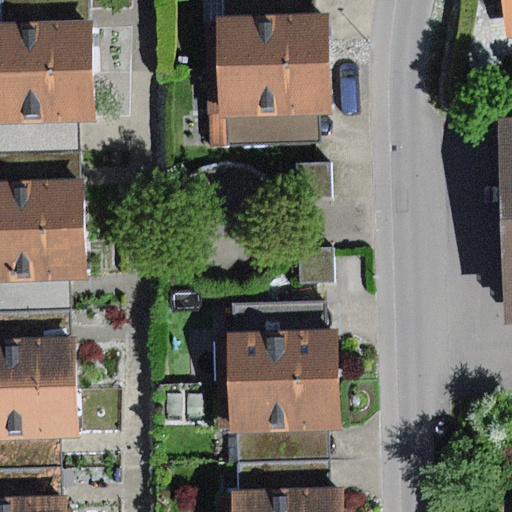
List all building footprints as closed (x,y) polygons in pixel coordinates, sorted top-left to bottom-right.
[(4,0),(5,28),(93,25),(91,0),(4,0)] [(224,0),(225,18),(313,16),(313,0),(224,0)] [(511,0),(503,0),(507,37),(511,36),(511,0)] [(225,18),(205,18),(206,65),(331,63),(330,15),(313,16),(225,18)] [(0,28),(0,74),(94,72),(93,25),(5,28),(0,28)] [(331,63),(206,65),(207,116),(226,116),(320,114),(332,113),(331,63)] [(94,72),(0,74),(0,125),(80,122),(96,122),(94,72)] [(320,114),(226,116),(227,145),(320,144),(320,114)] [(511,119),(502,120),(507,326),(511,325),(511,119)] [(0,125),(0,153),(81,150),(80,122),(0,125)] [(0,153),(0,183),(83,180),(81,150),(0,153)] [(331,164),(296,165),(298,195),(298,200),(332,198),(331,164)] [(0,233),(85,230),(83,180),(0,183),(0,233)] [(85,230),(0,233),(0,283),(70,281),(87,280),(85,230)] [(330,249),(301,251),(301,253),(304,285),(333,283),(330,249)] [(70,281),(0,283),(0,313),(43,312),(71,312),(70,281)] [(223,306),(225,336),(324,332),(323,302),(223,306)] [(0,341),(44,340),(43,312),(0,313),(0,341)] [(225,336),(214,337),(216,385),(340,380),(338,332),(324,332),(225,336)] [(0,389),(75,387),(74,339),(44,340),(0,341),(0,389)] [(340,380),(216,385),(219,435),(236,434),(329,431),(341,431),(340,380)] [(75,387),(0,389),(0,440),(62,438),(77,438),(75,387)] [(329,431),(236,434),(237,463),(330,461),(329,431)] [(62,438),(0,440),(0,469),(62,468),(62,438)] [(330,461),(237,463),(238,494),(331,491),(330,461)] [(0,501),(64,500),(62,468),(0,469),(0,501)] [(218,495),(218,511),(343,511),(343,491),(331,491),(238,494),(218,495)] [(0,511),(63,511),(64,500),(0,501),(0,511)]
